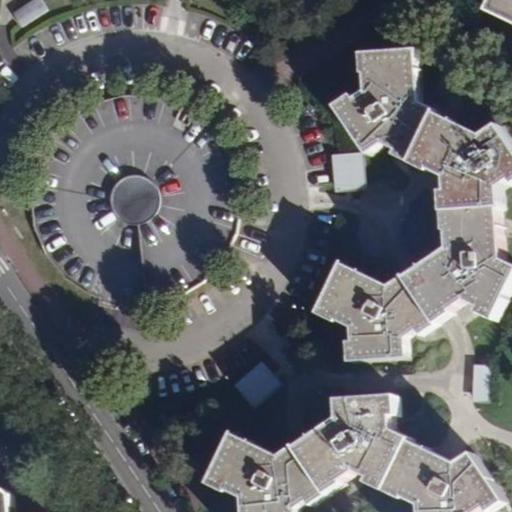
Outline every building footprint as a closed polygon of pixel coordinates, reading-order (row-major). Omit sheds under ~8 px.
[(35,0),(14,12),(23,27),(48,13),(40,0),(35,0)] [(511,0),(493,0),(484,19),(511,32),(511,0)] [(421,53),(361,59),(361,81),(365,81),(366,96),(357,102),(352,99),(332,113),(367,163),(385,153),(394,156),(392,164),(410,174),(436,121),(438,117),(432,114),(423,108),(421,53)] [(143,98),(113,103),(82,119),(60,141),(47,163),(39,194),(40,223),(49,252),(65,276),(89,296),(99,301),(114,307),(138,311),(152,311),(163,310),(187,303),(208,291),(228,272),(244,243),(251,215),(249,183),(238,153),(220,129),(200,114),(170,102),(143,98)] [(482,143),(436,121),(410,174),(419,177),(447,186),(447,194),(441,200),(441,220),(505,215),(503,196),(510,192),(511,192),(511,148),(502,132),(482,143)] [(505,215),(441,220),(446,256),(424,272),(418,276),(406,285),(438,331),(449,324),(466,312),(477,317),(475,321),(496,331),(511,298),(511,270),(505,267),(505,215)] [(438,331),(406,285),(389,291),(379,287),(342,267),(314,322),(349,336),(350,345),(345,347),(347,372),(411,365),(409,344),(417,340),(419,344),(438,331)] [(262,362),(234,386),(254,409),(282,385),(262,362)] [(317,443),(297,457),(330,506),(343,495),(342,490),(348,487),(355,483),(368,488),(366,495),(386,503),(412,451),(414,448),(395,439),(395,427),(400,427),(399,404),(337,409),(338,428),(317,443)] [(297,457),(295,453),(279,461),(232,439),(205,495),(240,509),(239,511),(321,511),(322,511),(330,506),(297,457)] [(443,466),(412,451),(386,503),(414,511),(504,511),(507,510),(474,461),(457,473),(443,466)] [(0,511),(13,511),(12,499),(5,496),(0,496),(0,511)]
